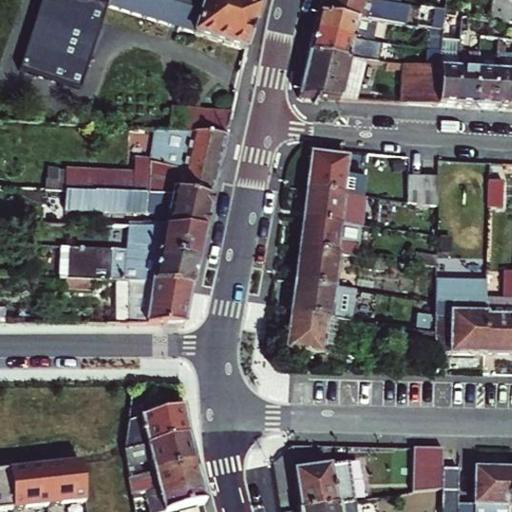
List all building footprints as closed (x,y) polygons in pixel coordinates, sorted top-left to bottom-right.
[(47,0),(25,75),(82,93),(108,13),(246,57),(259,16),(209,0),(47,0)] [(332,0),(332,2),(376,14),(379,0),(332,0)] [(372,25),(376,14),(332,2),(325,26),(366,33),(388,37),(390,29),(372,25)] [(363,46),(366,33),(325,26),(320,47),(373,55),(379,57),(381,48),(375,46),(375,49),(363,46)] [(446,68),(446,82),(445,84),(443,119),(465,121),(466,83),(468,65),(468,49),(448,46),(446,66),(446,68)] [(371,64),(373,55),(320,47),(315,65),(374,74),(376,66),(371,64)] [(506,52),(492,51),(491,62),(505,63),(506,52)] [(362,114),(374,74),(315,65),(304,111),(362,114)] [(468,65),(466,83),(465,121),(483,122),(487,72),(487,69),(473,68),(473,65),(468,65)] [(511,69),(505,69),(505,73),(501,123),(511,123),(511,69)] [(487,72),(483,122),(501,123),(505,73),(487,72)] [(445,84),(412,79),(408,117),(443,119),(445,84)] [(191,135),(227,137),(232,117),(196,115),(193,125),(191,135)] [(165,133),(190,135),(191,135),(193,125),(168,123),(165,133)] [(129,132),(126,153),(146,155),(148,134),(129,132)] [(165,133),(153,132),(148,166),(153,167),(158,167),(158,164),(173,168),(176,170),(216,180),(227,137),(191,135),(190,135),(165,133)] [(313,188),(369,195),(372,177),(352,174),(355,158),(318,155),(313,188)] [(210,202),(216,180),(176,170),(173,168),(158,164),(158,167),(153,167),(148,166),(147,166),(137,165),(137,174),(66,171),(65,193),(145,198),(170,200),(173,191),(210,202)] [(65,193),(66,171),(58,171),(57,182),(29,180),(29,191),(65,193)] [(441,205),(442,176),(414,175),(413,201),(441,205)] [(509,179),(494,178),(493,210),(507,211),(509,179)] [(313,188),(309,218),(369,226),(373,196),(369,195),(313,188)] [(62,226),(112,228),(122,228),(142,229),(145,210),(167,213),(163,230),(203,232),(210,202),(173,191),(170,200),(145,198),(65,193),(62,226)] [(309,218),(305,249),(346,254),(365,256),(369,226),(309,218)] [(203,232),(163,230),(142,229),(122,228),(121,254),(142,256),(196,261),(203,232)] [(305,249),(301,279),(342,284),(346,254),(305,249)] [(113,253),(64,252),(62,281),(90,282),(112,283),(138,285),(152,285),(189,286),(196,261),(142,256),(121,254),(113,253)] [(391,260),(369,257),(367,268),(389,270),(391,260)] [(488,352),(511,353),(511,269),(509,269),(508,303),(492,302),(492,316),(489,316),(488,352)] [(491,280),(438,278),(438,297),(437,328),(436,351),(488,352),(489,316),(489,313),(491,280)] [(301,279),(297,308),(334,313),(345,315),(358,317),(362,287),(342,284),(301,279)] [(152,285),(138,285),(112,283),(113,326),(183,325),(189,286),(152,285)] [(58,304),(58,318),(77,318),(77,304),(58,304)] [(364,306),(362,317),(384,320),(385,308),(364,306)] [(292,345),(329,350),(334,313),(297,308),(292,345)] [(334,313),(329,350),(339,351),(345,315),(334,313)] [(428,326),(386,321),(383,340),(424,346),(428,326)] [(134,449),(145,447),(190,436),(184,415),(184,409),(141,418),(139,413),(129,415),(129,420),(129,421),(125,423),(125,452),(134,449)] [(134,449),(125,452),(129,479),(139,476),(137,467),(152,463),(155,472),(196,462),(190,436),(145,447),(134,449)] [(445,481),(445,462),(445,442),(415,440),(413,486),(445,481)] [(145,494),(159,490),(201,480),(196,462),(155,472),(139,476),(129,479),(132,496),(141,495),(145,494)] [(308,507),(361,499),(356,462),(302,469),(308,507)] [(461,497),(462,462),(445,462),(445,481),(445,487),(445,497),(445,508),(461,509),(461,497)] [(80,503),(76,463),(39,467),(42,507),(80,503)] [(460,511),(511,511),(511,464),(479,463),(477,497),(461,497),(461,509),(460,511)] [(42,507),(39,467),(4,471),(8,511),(42,507)] [(159,490),(145,494),(149,511),(172,511),(207,503),(201,480),(159,490)] [(308,511),(363,511),(361,499),(308,507),(308,511)]
